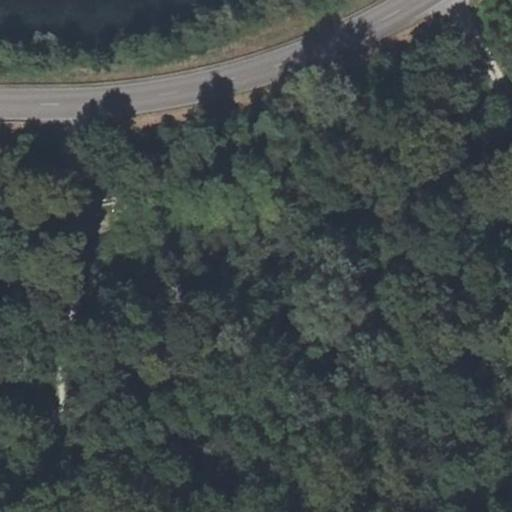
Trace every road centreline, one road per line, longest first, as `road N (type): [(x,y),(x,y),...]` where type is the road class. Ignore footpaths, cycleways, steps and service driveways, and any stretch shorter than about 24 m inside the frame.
road 1 (tertiary): [(416,0),(269,71),(178,93),(0,105)]
road 2 (track): [(78,105),(84,511)]
